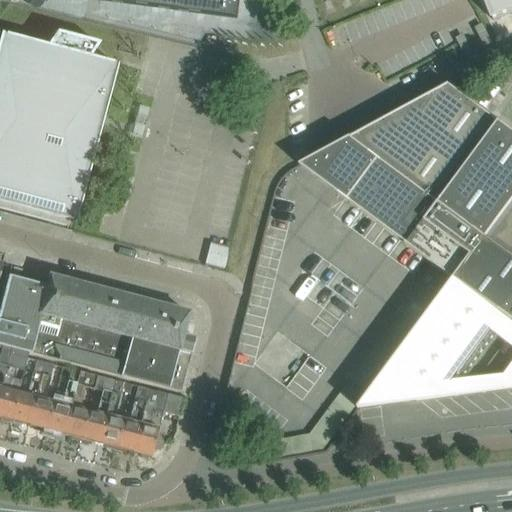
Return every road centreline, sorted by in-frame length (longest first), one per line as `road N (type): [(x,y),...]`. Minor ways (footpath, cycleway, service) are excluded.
road 1 (residential): [(0,234),(215,282),(229,296),(231,322),(211,405),(183,466),(157,493),(126,497),(0,466)]
road 2 (secondary): [(511,472),(241,511)]
road 3 (unclassified): [(314,63),(384,111),(511,43)]
